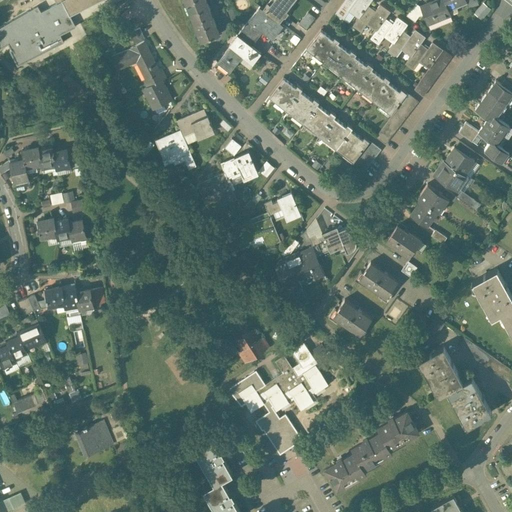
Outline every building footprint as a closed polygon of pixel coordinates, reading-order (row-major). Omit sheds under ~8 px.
[(56,0),(58,2),(41,10),(38,5),(0,26),(0,47),(8,43),(11,48),(10,49),(18,65),(65,41),(61,33),(77,26),(70,15),(99,0),(56,0)] [(220,33),(206,0),(192,0),(186,2),(201,40),(220,33)] [(275,0),(272,4),(268,1),(263,7),(280,21),(284,15),(285,16),(289,11),(284,8),(281,12),(280,11),(286,3),(288,4),(291,0),(275,0)] [(343,0),(335,12),(343,18),(349,10),(359,17),(370,0),(343,0)] [(370,0),(359,17),(353,25),(361,31),(367,23),(376,30),(391,10),(376,0),(370,0)] [(444,0),(434,0),(421,6),(428,23),(451,14),(448,8),(444,0)] [(444,0),(448,8),(466,1),(469,8),(479,4),(477,0),(444,0)] [(483,1),(476,13),(484,19),(492,6),(483,1)] [(263,7),(260,5),(249,19),(263,31),(273,38),(284,24),(280,21),(263,7)] [(414,5),(407,15),(413,19),(420,9),(414,5)] [(408,23),(391,10),(376,30),(371,38),(379,44),(385,36),(394,43),(408,23)] [(308,11),(299,23),(306,29),(315,17),(308,11)] [(249,19),(238,33),(252,45),(263,31),(249,19)] [(426,36),(408,23),(394,43),(388,51),(397,56),(402,48),(412,55),(426,36)] [(140,27),(129,32),(134,42),(145,38),(140,27)] [(333,38),(321,29),(307,47),(324,60),(338,42),(340,39),(335,36),(333,38)] [(238,33),(218,61),(230,70),(243,53),(254,61),(261,51),(252,45),(238,33)] [(444,49),(426,36),(412,55),(406,63),(414,69),(420,61),(430,68),(433,64),(436,59),(440,54),(444,49)] [(144,41),(130,48),(137,61),(146,78),(150,76),(154,83),(162,79),(166,77),(162,69),(160,71),(144,41)] [(350,51),(338,42),(324,60),(341,73),(355,55),(357,52),(352,49),(350,51)] [(131,49),(113,56),(117,69),(137,61),(131,49)] [(453,55),(444,49),(440,54),(449,60),(453,55)] [(449,60),(440,54),(436,59),(446,65),(449,60)] [(367,64),(355,55),(341,73),(357,86),(372,68),(374,66),(369,62),(367,64)] [(446,65),(436,59),(433,64),(442,70),(446,65)] [(442,70),(433,64),(430,68),(429,69),(439,75),(442,70)] [(384,77),(372,68),(357,86),(374,99),(389,81),(390,78),(386,75),(384,77)] [(439,75),(429,69),(426,73),(435,80),(439,75)] [(435,80),(426,73),(423,78),(432,85),(435,80)] [(284,76),(270,95),(286,108),(301,90),(303,87),(298,84),(296,86),(284,76)] [(432,85),(423,78),(419,83),(428,90),(432,85)] [(511,89),(511,83),(505,78),(502,83),(511,90),(511,89)] [(154,83),(148,86),(144,88),(155,108),(171,99),(164,85),(165,84),(162,79),(154,83)] [(479,130),(466,121),(459,131),(472,140),(479,131),(491,139),(485,149),(503,161),(509,151),(497,142),(510,125),(497,116),(511,94),(511,90),(502,83),(496,79),(475,108),(488,116),(479,130)] [(400,90),(389,81),(374,99),(391,112),(407,91),(402,87),(400,90)] [(428,90),(419,83),(415,88),(424,95),(428,90)] [(313,99),(301,90),(286,108),(303,121),(318,103),(319,100),(315,97),(313,99)] [(330,112),(318,103),(303,121),(320,134),(335,116),(336,114),(332,110),(330,112)] [(205,108),(177,119),(181,128),(184,135),(196,130),(199,135),(213,129),(211,123),(212,123),(211,120),(210,120),(205,108)] [(347,125),(335,116),(320,134),(337,147),(351,129),(353,126),(349,123),(347,125)] [(232,127),(224,119),(220,123),(227,131),(232,127)] [(181,128),(156,139),(164,158),(172,155),(175,163),(186,159),(192,155),(184,135),(181,128)] [(351,129),(337,147),(354,160),(370,139),(365,135),(363,138),(351,129)] [(148,138),(139,150),(144,155),(154,143),(148,138)] [(241,145),(232,138),(225,147),(234,154),(241,145)] [(475,150),(459,140),(455,145),(471,156),(475,150)] [(38,145),(23,149),(25,158),(26,166),(42,163),(39,150),(38,145)] [(455,145),(445,158),(464,171),(473,158),(471,156),(455,145)] [(52,147),(39,150),(42,163),(43,167),(56,164),(53,151),(52,147)] [(67,148),(53,151),(56,164),(57,167),(71,164),(67,148)] [(249,150),(221,162),(225,171),(229,180),(257,169),(249,150)] [(192,155),(186,159),(189,168),(196,164),(192,155)] [(25,158),(10,161),(15,184),(30,181),(26,166),(25,158)] [(445,158),(444,158),(434,172),(457,188),(468,174),(464,171),(445,158)] [(268,159),(259,168),(267,175),(275,166),(268,159)] [(225,171),(198,183),(206,203),(220,197),(222,204),(237,198),(229,180),(225,171)] [(190,181),(181,192),(188,198),(197,187),(190,181)] [(442,193),(428,183),(418,197),(437,210),(440,212),(450,198),(442,193)] [(457,196),(446,188),(442,193),(450,198),(454,200),(457,196)] [(481,203),(462,189),(457,196),(477,209),(481,203)] [(75,190),(65,191),(66,200),(76,199),(75,190)] [(53,203),(65,201),(64,191),(52,192),(53,203)] [(293,194),(273,203),(276,211),(282,208),(286,217),(300,210),(293,194)] [(87,198),(73,201),(75,210),(89,207),(87,198)] [(251,198),(243,208),(248,213),(256,203),(251,198)] [(273,203),(271,199),(265,202),(268,210),(270,214),(276,211),(273,203)] [(437,210),(422,199),(412,213),(427,224),(437,210)] [(268,210),(241,222),(242,225),(236,228),(237,229),(233,231),(239,244),(250,240),(250,241),(252,240),(252,239),(262,235),(267,246),(281,240),(270,214),(268,210)] [(54,216),(38,220),(40,229),(39,230),(40,232),(41,232),(42,237),(58,233),(55,220),(54,216)] [(68,217),(55,220),(58,233),(58,238),(72,235),(69,221),(68,217)] [(87,235),(83,218),(69,221),(72,235),(73,238),(87,235)] [(316,218),(307,230),(309,236),(315,234),(317,237),(323,234),(322,232),(316,218)] [(337,225),(322,232),(323,234),(330,249),(331,251),(332,250),(331,249),(334,248),(335,248),(337,247),(344,244),(347,251),(342,253),(347,264),(361,243),(362,242),(362,241),(363,240),(363,239),(363,237),(362,235),(359,233),(355,237),(347,226),(339,229),(338,228),(339,228),(337,225)] [(408,232),(397,225),(387,240),(409,255),(416,246),(414,245),(418,238),(420,239),(421,239),(409,231),(408,232)] [(447,236),(436,228),(432,234),(443,242),(447,236)] [(317,237),(315,234),(309,236),(313,245),(314,247),(320,245),(317,237)] [(330,249),(323,234),(317,237),(320,245),(314,247),(317,255),(330,249)] [(293,237),(285,248),(291,252),(299,242),(293,237)] [(313,245),(280,259),(275,265),(284,286),(290,291),(302,286),(298,277),(306,274),(308,278),(324,271),(317,255),(314,247),(313,245)] [(408,260),(402,269),(411,276),(418,266),(408,260)] [(398,279),(371,261),(359,278),(386,297),(398,279)] [(511,293),(497,267),(472,281),(484,302),(487,301),(495,315),(503,311),(511,305),(511,293)] [(62,286),(46,289),(48,299),(47,299),(48,302),(48,301),(49,306),(65,303),(62,289),(62,286)] [(76,286),(62,289),(65,303),(66,307),(79,304),(76,290),(76,286)] [(102,287),(90,289),(93,304),(105,302),(102,287)] [(90,288),(76,290),(79,304),(80,308),(94,305),(90,289),(90,288)] [(41,307),(35,293),(28,296),(34,309),(41,307)] [(28,296),(18,300),(24,314),(34,309),(28,296)] [(372,317),(345,298),(333,315),(360,334),(372,317)] [(0,306),(0,316),(0,317),(11,312),(7,303),(0,306)] [(511,305),(503,311),(511,325),(509,326),(511,332),(511,305)] [(435,315),(425,330),(435,337),(445,322),(435,315)] [(38,318),(31,321),(32,325),(19,331),(20,334),(26,347),(46,338),(38,318)] [(255,328),(236,340),(242,349),(240,351),(246,361),(269,346),(263,336),(261,338),(255,328)] [(20,334),(8,340),(9,344),(15,356),(27,350),(26,347),(20,334)] [(495,356),(466,336),(459,346),(488,366),(495,356)] [(234,341),(228,344),(233,353),(239,350),(234,341)] [(283,372),(266,383),(256,369),(228,388),(242,405),(246,402),(249,406),(253,403),(256,407),(264,402),(269,410),(256,419),(262,429),(264,429),(280,454),(303,438),(285,413),(279,416),(272,405),(278,402),(281,406),(294,397),(298,404),(303,401),(305,405),(314,399),(311,395),(324,386),(321,382),(326,379),(316,364),(318,363),(304,342),(292,350),(300,362),(292,367),(284,354),(276,360),(283,372)] [(9,344),(0,347),(0,358),(3,365),(16,359),(15,356),(9,344)] [(443,344),(419,358),(430,379),(433,378),(441,392),(450,387),(463,380),(443,344)] [(80,366),(89,366),(88,351),(79,352),(80,366)] [(511,382),(511,368),(495,356),(488,366),(511,383),(511,382)] [(76,389),(70,375),(63,378),(70,392),(76,389)] [(492,411),(472,375),(463,380),(450,387),(458,402),(455,403),(467,425),(492,411)] [(41,403),(37,392),(31,394),(36,405),(41,403)] [(31,394),(26,397),(30,408),(36,405),(31,394)] [(409,410),(379,425),(382,432),(391,448),(421,432),(409,410)] [(103,419),(88,425),(88,424),(84,425),(85,426),(78,429),(85,446),(98,440),(101,446),(113,441),(108,429),(103,419)] [(126,422),(108,429),(113,441),(114,445),(129,439),(126,422)] [(382,432),(352,447),(356,453),(364,470),(394,454),(391,448),(382,432)] [(220,451),(212,436),(194,447),(214,483),(204,489),(217,511),(241,511),(233,498),(234,497),(231,493),(230,493),(222,479),(233,473),(223,456),(224,455),(221,450),(220,451)] [(356,453),(325,470),(338,493),(368,476),(364,470),(356,453)] [(21,493),(0,501),(0,504),(3,511),(7,511),(26,504),(21,493)] [(463,511),(456,497),(433,510),(434,511),(463,511)]
